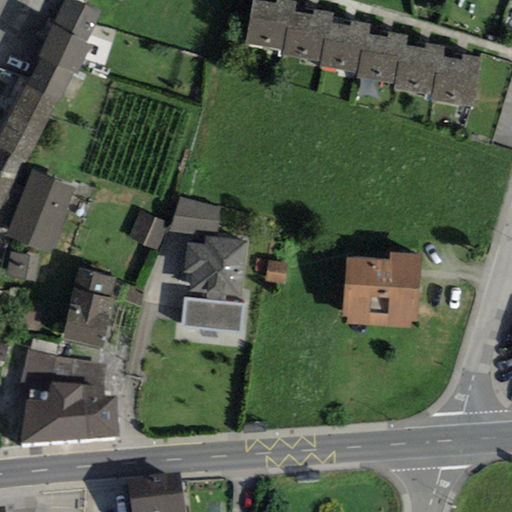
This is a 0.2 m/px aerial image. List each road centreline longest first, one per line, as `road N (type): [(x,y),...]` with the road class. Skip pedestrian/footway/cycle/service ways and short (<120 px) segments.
road 1 (primary): [(0,475),(244,454)]
road 2 (primary): [(244,454),(456,439)]
road 3 (residential): [(456,439),(511,254)]
